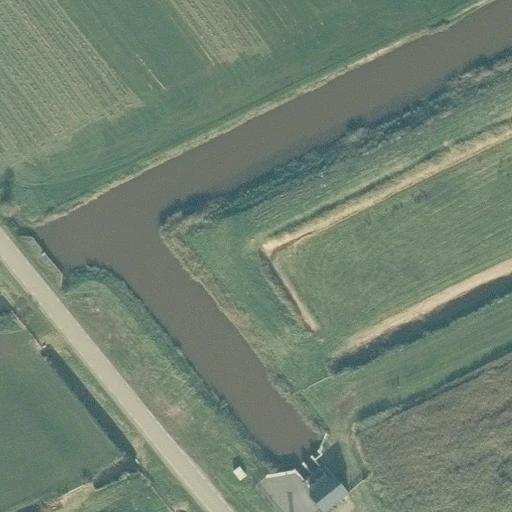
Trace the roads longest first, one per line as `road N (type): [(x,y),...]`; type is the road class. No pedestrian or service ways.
road 1 (unclassified): [(218,511),(0,244)]
road 2 (track): [(368,511),(336,451),(349,405),(511,327)]
